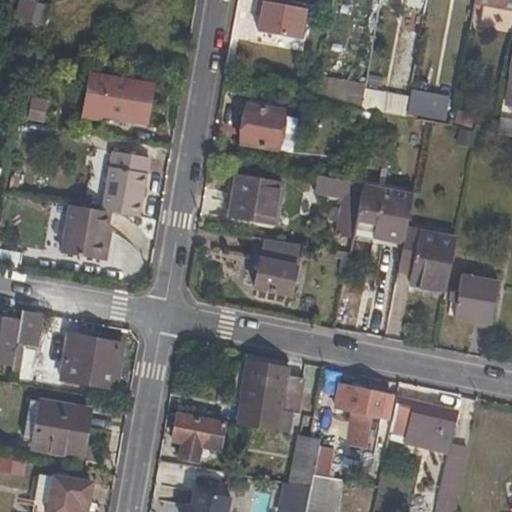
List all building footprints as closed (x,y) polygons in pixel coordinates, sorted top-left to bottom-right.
[(49,7),(29,0),(22,0),(16,18),(43,26),(49,7)] [(289,0),(263,0),(261,14),(257,31),(300,39),(307,4),(289,1),(289,0)] [(511,0),(476,0),(475,5),(511,11),(511,0)] [(353,67),(351,84),(366,85),(369,69),(353,67)] [(89,75),(82,118),(98,121),(99,116),(145,123),(151,86),(89,75)] [(361,90),(359,109),(402,114),(404,94),(361,90)] [(404,115),(444,120),(447,96),(408,90),(404,115)] [(30,100),(27,119),(41,121),(44,103),(30,100)] [(285,111),(248,105),(241,146),(278,152),(285,111)] [(511,119),(501,118),(497,135),(511,137),(511,119)] [(461,129),(458,148),(473,151),(476,132),(461,129)] [(148,158),(111,152),(101,212),(108,213),(138,219),(148,158)] [(222,218),(228,219),(236,175),(230,174),(222,218)] [(283,183),(236,175),(228,219),(275,228),(283,183)] [(363,184),(317,176),(314,193),(340,197),(339,204),(342,204),(341,208),(332,207),(330,220),(338,221),(336,235),(353,237),(363,184)] [(406,230),(413,194),(363,184),(353,237),(352,239),(403,249),(406,230)] [(101,212),(69,207),(61,255),(100,261),(108,213),(101,212)] [(414,263),(413,272),(411,285),(447,292),(456,240),(406,230),(403,249),(400,261),(414,263)] [(254,291),(291,297),(300,247),(251,239),(247,258),(259,260),(254,291)] [(348,261),(341,260),(339,274),(345,275),(348,261)] [(400,261),(398,270),(413,272),(414,263),(400,261)] [(499,282),(462,275),(454,319),(491,326),(499,282)] [(15,345),(38,348),(43,316),(21,312),(15,345)] [(0,368),(5,369),(14,318),(0,315),(0,368)] [(77,338),(68,336),(65,352),(74,354),(77,338)] [(115,390),(121,354),(115,345),(77,338),(74,354),(65,352),(60,380),(115,390)] [(250,363),(242,406),(298,416),(304,380),(289,376),(290,371),(250,363)] [(386,420),(391,397),(338,386),(333,409),(355,413),(347,449),(371,454),(377,419),(386,420)] [(418,447),(446,453),(455,411),(396,399),(388,433),(404,436),(419,439),(418,447)] [(33,442),(32,450),(79,458),(87,410),(30,400),(22,440),(33,442)] [(182,437),(181,446),(178,461),(199,464),(201,451),(221,454),(228,422),(177,412),(173,436),(182,437)] [(320,439),(311,437),(299,435),(289,484),(290,484),(310,488),(312,476),(313,471),(318,447),(320,439)] [(181,446),(182,437),(173,436),(172,444),(181,446)] [(404,436),(402,444),(418,447),(419,439),(404,436)] [(329,474),(334,450),(318,447),(313,471),(329,474)] [(0,473),(21,475),(23,458),(0,455),(0,473)] [(50,498),(48,511),(86,511),(90,484),(37,475),(34,495),(50,498)] [(305,511),(336,511),(342,482),(312,476),(310,488),(307,503),(305,511)] [(290,484),(287,499),(307,503),(310,488),(290,484)] [(189,511),(227,511),(230,498),(193,491),(191,506),(189,511)] [(455,511),(459,497),(440,493),(436,511),(455,511)] [(48,511),(50,498),(34,495),(30,511),(48,511)]
